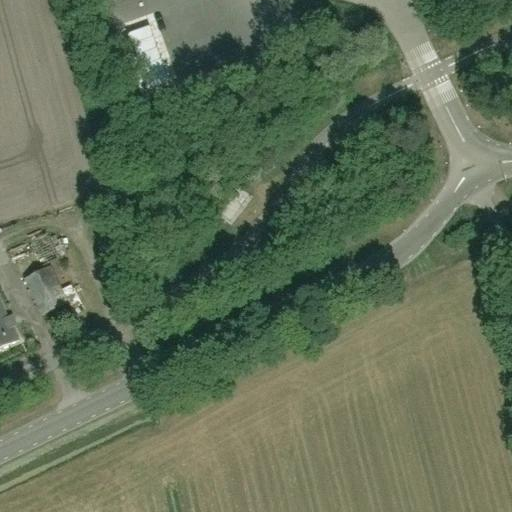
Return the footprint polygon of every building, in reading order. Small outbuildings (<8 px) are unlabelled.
[(148,0),(129,0),(133,11),(150,6),(148,0)] [(196,44),(203,56),(224,44),(217,32),(196,44)] [(439,45),(426,49),(432,68),(445,64),(439,45)] [(50,268),(25,281),(42,317),(68,304),(50,268)] [(0,351),(19,342),(0,303),(0,351)]
